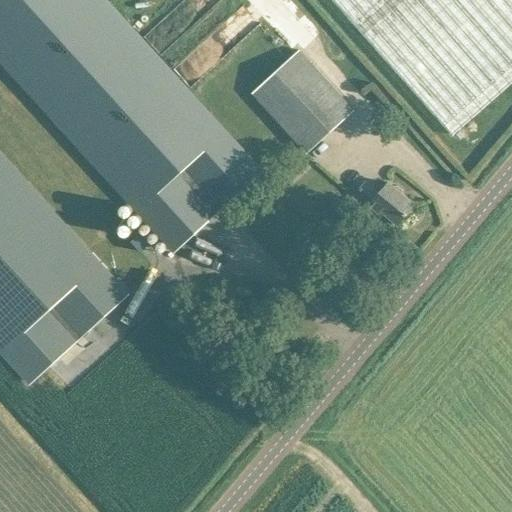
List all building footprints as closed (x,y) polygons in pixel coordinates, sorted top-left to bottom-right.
[(262,169),(248,154),(108,0),(0,0),(0,61),(158,235),(172,250),(262,169)] [(511,0),(332,0),(439,120),(452,135),(511,81),(511,0)] [(354,110),(300,50),(254,92),(307,153),(354,110)] [(130,293),(0,150),(0,352),(30,385),(130,293)] [(380,195),(366,183),(356,195),(370,206),(368,209),(379,218),(384,213),(398,225),(415,205),(390,183),(380,195)]
